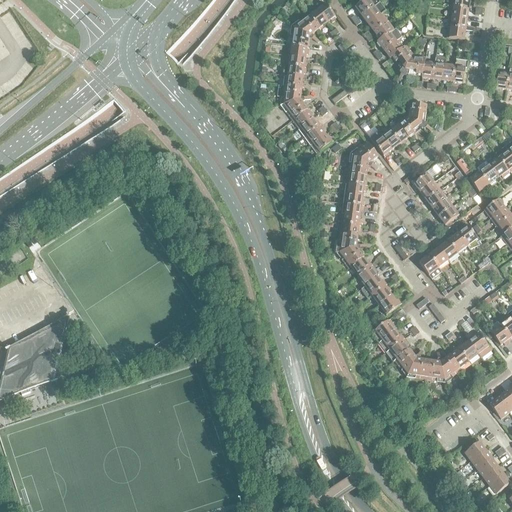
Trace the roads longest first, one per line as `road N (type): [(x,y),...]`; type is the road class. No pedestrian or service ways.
road 1 (secondary): [(366,511),(318,426),(267,244),(243,192),(192,111),(135,52)]
road 2 (secondary): [(122,64),(227,193),(264,284),(317,461),(349,511)]
road 3 (residential): [(424,295),(385,244),(395,176),(472,121),(476,101)]
road 4 (residential): [(389,82),(347,113),(335,112),(324,97),(331,46),(353,30)]
road 5 (secondary): [(0,159),(122,64)]
road 6 (residential): [(511,445),(470,398),(511,370),(511,361)]
